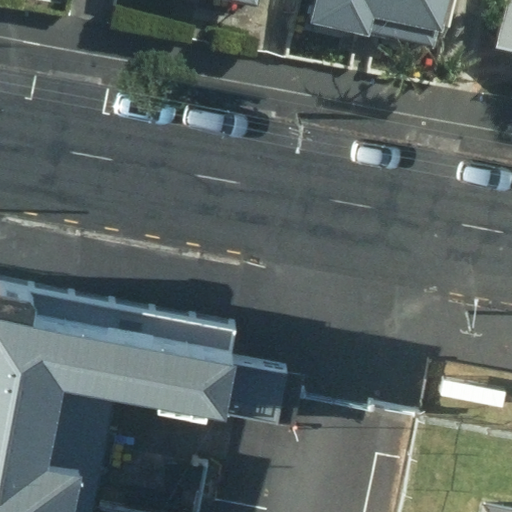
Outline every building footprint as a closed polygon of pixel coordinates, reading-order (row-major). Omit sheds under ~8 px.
[(295,0),(256,0),(250,24),(287,34),(295,0)] [(305,0),(300,25),(424,54),(429,34),(433,34),(440,0),(305,0)] [(511,0),(501,0),(491,47),(511,51),(511,0)] [(0,511),(63,511),(67,489),(95,493),(119,361),(219,379),(231,317),(0,275),(0,511)] [(479,511),(511,511),(511,496),(483,491),(479,511)]
